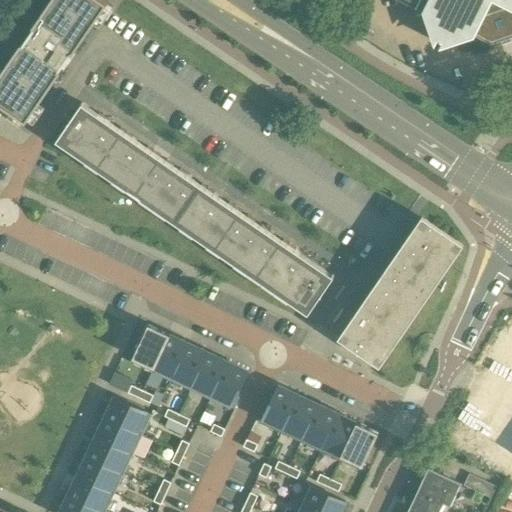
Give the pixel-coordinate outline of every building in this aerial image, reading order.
[(49,0),(0,72),(0,100),(27,119),(109,1),(107,0),(49,0)] [(511,0),(401,0),(402,0),(425,11),(436,44),(438,40),(442,42),(440,46),(473,35),(491,44),(501,41),(502,43),(511,40),(510,38),(511,37),(511,0)] [(56,140),(264,283),(308,314),(334,275),(293,248),(82,103),(56,140)] [(374,286),(338,338),(377,365),(380,367),(464,245),(422,216),(420,218),(374,286)] [(151,372),(169,334),(148,324),(131,362),(151,372)] [(151,372),(171,381),(188,343),(169,334),(151,372)] [(171,381),(190,390),(208,352),(188,343),(171,381)] [(227,361),(208,352),(190,390),(210,399),(227,361)] [(227,361),(210,399),(230,409),(248,371),(246,370),(227,361)] [(511,377),(444,511),(496,511),(511,481),(511,377)] [(128,393),(139,398),(142,390),(131,385),(128,393)] [(261,423),(281,433),(299,395),(278,385),(261,423)] [(153,395),(142,390),(139,398),(150,403),(153,395)] [(281,433),(301,442),(318,404),(317,404),(299,395),(281,433)] [(114,397),(105,417),(142,435),(152,414),(114,397)] [(338,413),(318,404),(301,442),(320,451),(338,413)] [(165,416),(176,421),(179,414),(168,409),(165,416)] [(340,460),(357,423),(338,413),(320,451),(340,460)] [(190,419),(179,414),(176,421),(186,426),(190,419)] [(95,437),(133,454),(142,435),(105,417),(95,437)] [(357,423),(340,460),(360,470),(378,432),(357,423)] [(210,431),(222,436),(225,429),(214,424),(210,431)] [(86,456),(124,474),(133,454),(95,437),(86,456)] [(258,444),(247,439),(243,447),(254,452),(258,444)] [(182,440),(177,451),(184,454),(189,443),(182,440)] [(179,465),(184,454),(177,451),(172,462),(179,465)] [(86,456),(77,476),(115,493),(124,474),(86,456)] [(275,468),(286,473),(289,466),(278,461),(275,468)] [(266,478),(271,467),(264,463),(259,474),(266,478)] [(289,466),(286,473),(297,478),(300,471),(289,466)] [(317,481),(327,486),(331,479),(320,474),(317,481)] [(103,511),(105,511),(115,493),(77,476),(68,495),(103,511)] [(164,479),(159,490),(166,494),(171,483),(164,479)] [(342,484),(331,479),(327,486),(338,492),(342,484)] [(298,504),(314,511),(340,511),(345,502),(308,484),(298,504)] [(166,494),(159,490),(153,501),(161,505),(166,494)] [(250,492),(245,503),(253,507),(258,496),(250,492)] [(103,511),(68,495),(59,511),(103,511)] [(250,511),(253,507),(245,503),(241,511),(250,511)]
